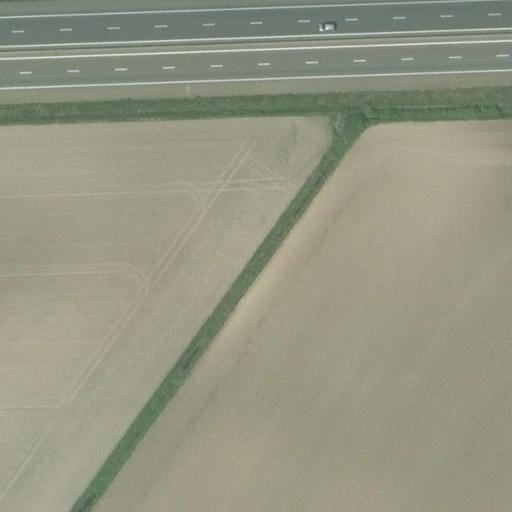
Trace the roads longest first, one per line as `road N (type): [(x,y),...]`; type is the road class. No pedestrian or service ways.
road 1 (motorway): [(511,12),(0,29)]
road 2 (motorway): [(0,73),(511,56)]
